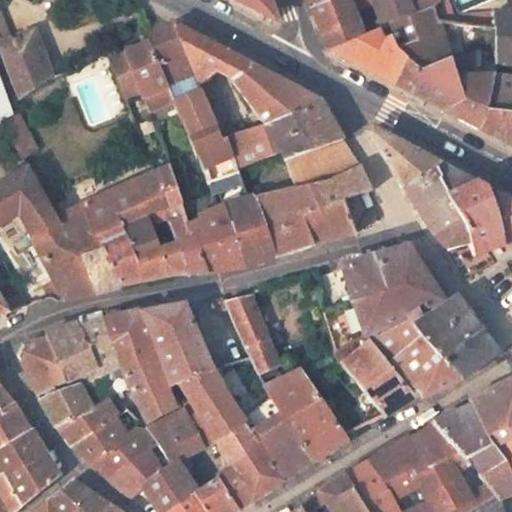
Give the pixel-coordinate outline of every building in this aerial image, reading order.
[(231,0),(276,24),(280,22),(271,0),(231,0)] [(306,0),(310,9),(332,0),(306,0)] [(348,0),(332,0),(310,9),(329,53),(333,52),(367,73),(383,43),(377,31),(415,14),(410,0),(354,0),(355,2),(360,0),(373,0),(381,22),(360,29),(348,0)] [(442,0),(410,0),(415,14),(431,6),(443,1),(442,0)] [(445,0),(444,0),(443,1),(431,6),(438,23),(456,26),(445,0)] [(383,43),(367,73),(392,86),(452,63),(451,59),(438,23),(431,6),(415,14),(377,31),(383,43)] [(511,15),(493,15),(495,65),(511,66),(511,15)] [(0,39),(3,47),(11,44),(1,18),(0,18),(0,39)] [(222,70),(232,83),(258,68),(177,25),(172,27),(197,85),(207,78),(222,70)] [(172,27),(148,40),(168,88),(167,88),(173,101),(176,109),(174,110),(195,160),(197,159),(211,196),(225,191),(242,185),(226,140),(222,141),(201,94),(197,85),(172,27)] [(3,47),(0,48),(0,50),(19,100),(49,82),(32,36),(11,44),(3,47)] [(148,40),(108,61),(123,99),(140,93),(147,111),(173,101),(167,88),(168,88),(148,40)] [(459,62),(453,66),(457,78),(477,78),(477,56),(457,57),(457,59),(459,62)] [(392,86),(446,114),(457,78),(453,66),(452,63),(392,86)] [(232,83),(264,127),(321,103),(320,100),(258,68),(232,83)] [(207,78),(197,85),(201,94),(213,90),(207,78)] [(446,114),(481,132),(487,109),(495,79),(483,78),(477,78),(457,78),(446,114)] [(511,81),(495,79),(487,109),(511,113),(511,81)] [(222,141),(226,140),(230,139),(230,137),(232,136),(213,90),(201,94),(222,141)] [(0,124),(14,117),(4,91),(0,92),(0,124)] [(321,103),(264,127),(274,156),(279,153),(284,163),(338,143),(344,141),(321,103)] [(511,113),(487,109),(481,132),(511,147),(511,113)] [(35,151),(16,117),(14,117),(0,124),(22,158),(35,151)] [(230,139),(239,170),(274,156),(264,127),(232,136),(230,137),(230,139)] [(403,188),(433,161),(372,129),(367,132),(403,188)] [(359,167),(344,141),(338,143),(354,169),(359,167)] [(338,143),(284,163),(295,189),(311,186),(326,183),(354,169),(338,143)] [(255,198),(277,258),(356,235),(355,232),(358,231),(368,210),(360,196),(343,201),(344,203),(321,209),(311,186),(295,189),(284,163),(279,153),(274,156),(239,170),(255,198)] [(149,166),(153,174),(154,174),(155,175),(170,169),(171,169),(169,162),(165,163),(164,160),(149,166)] [(446,197),(475,184),(433,161),(403,188),(425,224),(440,246),(448,250),(468,244),(446,197)] [(359,167),(354,169),(326,183),(311,186),(321,209),(344,203),(343,201),(360,196),(373,192),(359,167)] [(61,226),(56,218),(28,168),(0,184),(0,231),(1,231),(0,228),(19,219),(54,285),(61,298),(63,301),(95,294),(81,258),(101,250),(84,216),(61,226)] [(170,169),(155,175),(168,208),(165,209),(167,220),(168,224),(176,245),(188,276),(208,274),(191,228),(184,209),(170,169)] [(154,174),(153,174),(79,207),(84,216),(101,250),(118,288),(188,276),(176,245),(154,253),(142,218),(152,214),(157,224),(167,220),(165,209),(168,208),(155,175),(154,174)] [(492,199),(495,195),(475,184),(446,197),(468,244),(473,256),(504,247),(492,199)] [(223,206),(243,268),(277,258),(255,198),(249,199),(242,185),(225,191),(229,204),(223,206)] [(511,203),(495,195),(492,199),(504,247),(511,243),(511,203)] [(212,199),(184,209),(191,228),(194,228),(196,228),(198,227),(199,225),(200,224),(200,222),(200,218),(216,210),(212,199)] [(191,228),(208,274),(243,268),(223,206),(216,210),(200,218),(200,222),(200,224),(199,225),(198,227),(196,228),(194,228),(191,228)] [(84,216),(79,207),(56,218),(61,226),(84,216)] [(407,319),(444,302),(428,281),(409,247),(342,268),(346,282),(352,304),(321,315),(334,353),(332,354),(334,357),(351,346),(365,338),(407,319)] [(95,294),(118,288),(101,250),(81,258),(95,294)] [(346,282),(342,268),(334,271),(339,284),(346,282)] [(61,298),(54,285),(42,288),(47,297),(52,296),(58,299),(61,298)] [(0,297),(0,298),(7,311),(11,309),(4,295),(0,297)] [(280,368),(250,297),(224,303),(248,357),(259,377),(280,368)] [(446,305),(444,302),(407,319),(409,321),(428,345),(468,315),(456,299),(446,305)] [(214,372),(186,306),(140,315),(169,389),(179,386),(214,372)] [(152,353),(137,314),(123,318),(139,359),(152,353)] [(481,332),(468,315),(428,345),(442,361),(481,332)] [(123,318),(103,323),(121,368),(139,359),(123,318)] [(442,361),(428,345),(409,321),(373,338),(398,368),(420,395),(423,400),(461,382),(497,354),(481,332),(442,361)] [(79,329),(77,330),(99,378),(121,368),(103,323),(79,329)] [(77,325),(46,336),(47,339),(66,384),(77,379),(80,385),(81,387),(92,381),(99,378),(77,330),(79,329),(77,325)] [(18,356),(38,398),(66,384),(47,339),(23,347),(18,356)] [(384,417),(420,395),(398,368),(393,371),(370,342),(357,352),(341,366),(384,417)] [(341,366),(357,352),(351,346),(334,357),(341,366)] [(139,359),(121,368),(129,385),(147,423),(175,408),(152,353),(139,359)] [(93,409),(105,401),(129,385),(121,368),(99,378),(92,381),(94,387),(84,392),(93,409)] [(242,420),(214,372),(179,386),(200,419),(217,445),(245,425),(242,420)] [(348,441),(302,373),(267,390),(273,400),(312,463),(348,441)] [(495,452),(511,439),(511,379),(468,402),(471,408),(495,452)] [(81,387),(84,392),(94,387),(92,381),(81,387)] [(58,428),(63,425),(95,412),(93,409),(84,392),(81,387),(80,385),(40,401),(58,428)] [(0,413),(13,407),(0,390),(0,413)] [(284,481),(312,463),(273,400),(242,420),(245,425),(250,434),(252,433),(284,481)] [(76,443),(116,418),(105,401),(93,409),(95,412),(63,425),(76,443)] [(0,448),(30,431),(13,407),(0,413),(0,448)] [(503,464),(495,452),(471,408),(435,426),(466,460),(469,459),(481,475),(503,464)] [(176,465),(217,445),(200,419),(190,424),(182,411),(147,429),(172,467),(176,465)] [(93,468),(94,466),(127,437),(116,418),(76,443),(72,446),(93,468)] [(58,428),(72,446),(76,443),(63,425),(58,428)] [(250,434),(245,425),(217,445),(229,465),(257,446),(250,434)] [(466,460),(435,426),(410,439),(428,470),(416,477),(435,511),(463,511),(461,507),(473,501),(469,495),(459,476),(467,472),(469,475),(474,473),(478,477),(481,475),(469,459),(466,460)] [(94,466),(110,481),(153,443),(145,430),(136,430),(127,437),(94,466)] [(44,454),(30,431),(0,448),(0,468),(6,480),(44,454)] [(428,470),(410,439),(408,436),(366,463),(396,511),(435,511),(416,477),(428,470)] [(511,439),(495,452),(503,464),(506,462),(511,476),(511,439)] [(133,499),(143,490),(142,488),(170,468),(153,443),(110,481),(123,493),(133,499)] [(252,502),(282,483),(257,446),(229,465),(232,469),(252,502)] [(59,478),(44,454),(6,480),(22,508),(59,478)] [(511,476),(506,462),(503,464),(481,475),(478,477),(485,486),(497,500),(498,501),(501,500),(511,496),(511,476)] [(396,511),(366,463),(343,476),(365,511),(396,511)] [(143,490),(158,511),(168,511),(195,494),(176,465),(172,467),(170,468),(142,488),(143,490)] [(238,511),(252,502),(232,469),(218,478),(238,511)] [(365,511),(343,476),(317,493),(325,505),(329,511),(365,511)] [(236,511),(238,511),(218,478),(195,494),(168,511),(236,511)] [(0,511),(16,511),(22,508),(6,480),(0,483),(0,511)] [(49,503),(46,506),(52,511),(105,511),(110,507),(73,482),(48,502),(49,503)] [(461,507),(463,511),(474,511),(497,500),(485,486),(469,495),(473,501),(461,507)] [(307,499),(301,511),(300,511),(314,511),(325,505),(317,493),(307,499)] [(504,511),(501,500),(498,501),(497,500),(474,511),(504,511)]
